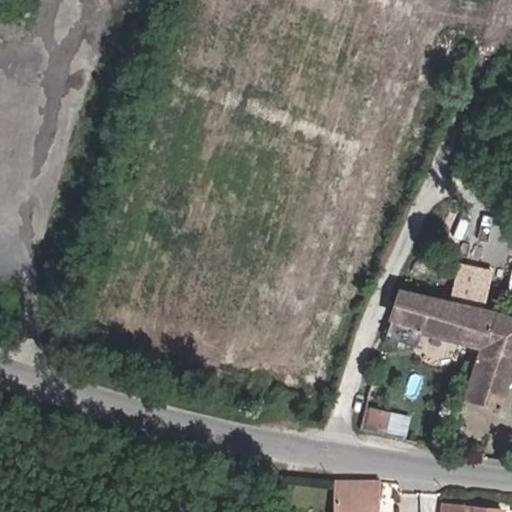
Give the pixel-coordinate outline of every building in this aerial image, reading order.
[(458,259),(449,295),(486,304),(495,268),(458,259)] [(499,314),(403,293),(393,324),(425,333),(424,336),(473,348),(487,352),(499,314)] [(511,386),(511,317),(499,314),(487,352),(473,348),(469,361),(481,364),(471,404),(504,412),(511,386)] [(425,333),(393,324),(386,345),(419,353),(424,336),(425,333)] [(365,429),(378,430),(380,406),(367,405),(365,429)] [(331,511),(380,511),(380,481),(332,480),(331,511)]
